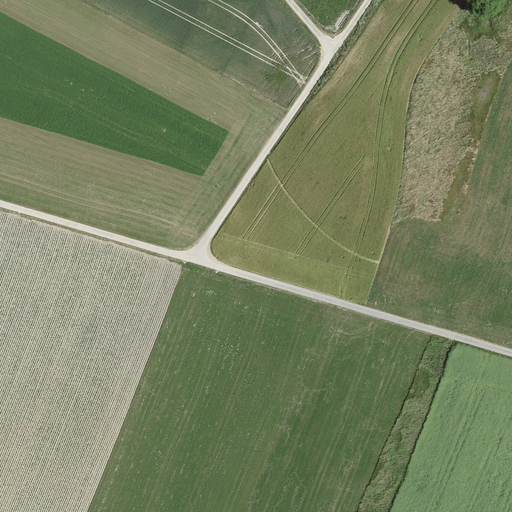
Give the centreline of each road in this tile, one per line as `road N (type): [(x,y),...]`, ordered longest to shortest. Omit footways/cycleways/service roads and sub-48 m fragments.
road 1 (track): [(0,206),(511,353)]
road 2 (track): [(369,0),(193,261)]
